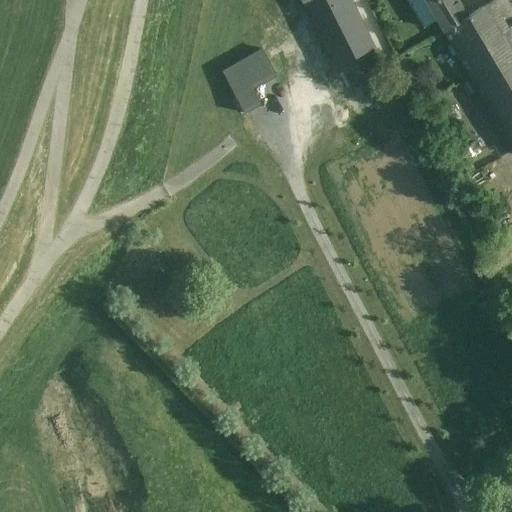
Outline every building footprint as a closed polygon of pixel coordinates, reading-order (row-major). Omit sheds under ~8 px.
[(349,0),(302,0),(334,70),(375,49),(349,0)] [(511,37),(507,28),(491,2),(467,16),(458,0),(424,0),(511,147),(511,37)] [(511,25),(511,0),(493,0),(491,2),(507,28),(511,25)] [(262,50),(237,62),(240,68),(252,88),(275,76),(262,50)] [(252,88),(240,68),(224,77),(245,111),(260,102),(252,88)]
